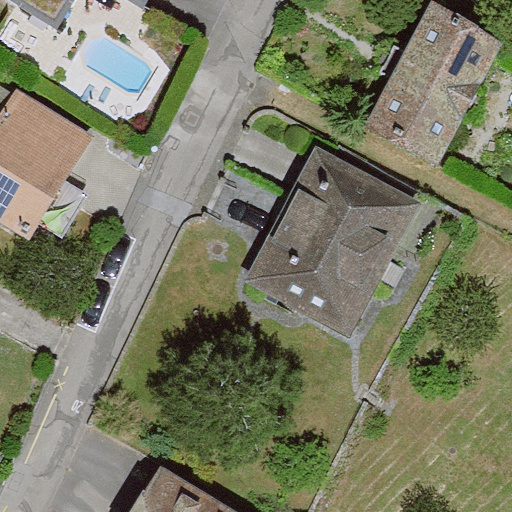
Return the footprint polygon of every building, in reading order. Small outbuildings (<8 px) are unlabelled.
[(184,0),(0,0),(0,46),(32,67),(74,0),(87,0),(156,44),(184,0)] [(511,56),(433,15),(366,143),(444,184),(511,56)] [(91,148),(17,97),(0,122),(0,234),(21,249),(91,148)] [(428,220),(323,160),(249,291),(354,350),(428,220)] [(223,511),(168,478),(147,511),(223,511)]
